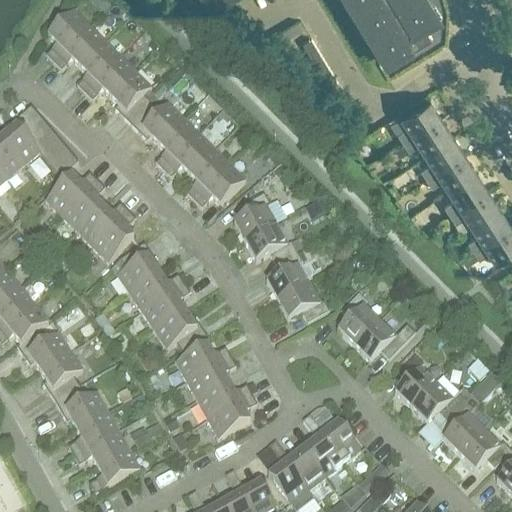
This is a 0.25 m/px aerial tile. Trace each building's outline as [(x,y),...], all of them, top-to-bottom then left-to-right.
[(223,0),(347,0),(386,64),(431,37),(426,27),(438,19),(426,0),(205,0),(210,8),(223,0)] [(55,68),(91,31),(73,14),(48,40),(56,48),(46,59),(55,68)] [(303,29),(299,21),(290,27),(295,34),(303,29)] [(295,34),(290,27),(282,32),(286,39),(295,34)] [(82,74),(108,48),(91,31),(55,68),(61,74),(72,63),(82,74)] [(286,39),(282,32),(273,37),(277,44),(286,39)] [(277,44),(273,37),(264,42),(269,50),(277,44)] [(311,39),(303,44),(308,52),(316,48),(311,39)] [(256,48),(260,55),(269,50),(264,42),(256,48)] [(154,44),(148,49),(153,54),(159,49),(154,44)] [(89,101),(125,65),(108,48),(82,74),(87,78),(77,89),(89,101)] [(316,48),(308,52),(313,61),(321,56),(316,48)] [(321,56),(313,61),(318,69),(326,65),(321,56)] [(117,108),(142,82),(125,65),(89,101),(92,104),(102,94),(117,108)] [(326,65),(318,69),(324,78),(332,73),(326,65)] [(332,73),(324,78),(330,88),(338,83),(332,73)] [(131,128),(152,107),(144,99),(152,91),(142,82),(117,108),(117,109),(114,112),(131,128)] [(161,86),(151,96),(157,102),(158,100),(167,92),(161,86)] [(157,102),(153,105),(158,110),(162,105),(158,100),(157,102)] [(403,143),(441,119),(429,100),(402,118),(408,128),(398,135),(403,143)] [(151,142),(177,116),(167,107),(159,114),(152,107),(131,128),(146,144),(150,140),(151,142)] [(20,133),(39,118),(31,109),(13,124),(20,133)] [(158,169),(194,133),(177,116),(151,142),(165,155),(155,166),(158,169)] [(28,143),(47,128),(39,118),(20,133),(28,143)] [(426,155),(452,137),(441,119),(403,143),(404,144),(409,152),(419,145),(426,155)] [(39,156),(36,152),(28,143),(20,133),(13,124),(4,132),(7,136),(0,141),(0,143),(23,170),(39,156)] [(36,152),(55,137),(47,128),(28,143),(36,152)] [(185,176),(211,150),(194,133),(158,169),(170,181),(180,171),(185,176)] [(44,162),(63,146),(55,137),(36,152),(39,156),(44,162)] [(464,155),(452,137),(426,155),(432,164),(421,171),(427,179),(464,155)] [(23,170),(0,143),(0,177),(6,185),(23,170)] [(404,144),(395,150),(400,157),(409,152),(404,144)] [(52,172),(70,156),(63,146),(44,162),(52,172)] [(193,203),(228,167),(211,150),(185,176),(196,186),(185,196),(193,203)] [(449,191),(476,173),(464,155),(427,179),(432,188),(443,181),(449,191)] [(59,181),(78,165),(70,156),(52,172),(59,181)] [(220,210),(246,184),(228,167),(193,203),(201,211),(211,201),(220,210)] [(280,168),(272,175),(278,181),(286,175),(280,168)] [(450,216),(488,191),(476,173),(449,191),(455,201),(445,207),(450,216)] [(61,220),(97,184),(89,176),(79,187),(71,179),(45,204),(61,220)] [(77,235),(102,209),(95,202),(105,192),(97,184),(61,220),(77,235)] [(472,227),(499,209),(488,191),(450,216),(456,224),(466,217),(472,227)] [(277,228),(266,208),(269,206),(264,196),(242,209),(247,218),(233,226),(244,246),(277,228)] [(92,250),(128,214),(120,206),(110,217),(102,209),(77,235),(92,250)] [(474,252),(511,228),(499,209),(472,227),(479,237),(468,243),(474,252)] [(108,266),(134,240),(125,232),(135,222),(128,214),(92,250),(108,266)] [(288,248),(277,228),(244,246),(256,266),(270,258),(275,268),(297,256),(291,246),(288,248)] [(496,264),(511,253),(511,229),(511,228),(474,252),(479,260),(490,253),(496,264)] [(153,269),(157,266),(144,246),(119,263),(126,273),(117,279),(126,293),(156,272),(153,269)] [(58,254),(49,262),(56,271),(62,266),(62,259),(58,254)] [(310,287),(299,267),(302,265),(297,256),(275,268),(280,277),(266,285),(277,305),(310,287)] [(474,256),(462,264),(466,269),(478,261),(474,256)] [(141,316),(184,287),(183,286),(178,279),(177,278),(165,287),(156,272),(126,293),(141,316)] [(0,307),(20,291),(6,274),(0,279),(0,307)] [(183,276),(178,279),(183,286),(188,283),(183,276)] [(187,319),(178,305),(190,297),(184,287),(141,316),(157,339),(187,319)] [(321,307),(310,287),(277,305),(288,325),(302,317),(308,327),(330,315),(324,305),(321,307)] [(0,336),(34,308),(20,291),(0,307),(0,336)] [(380,324),(364,309),(367,306),(358,298),(341,315),(349,323),(338,334),(354,350),(380,324)] [(20,348),(40,332),(49,325),(34,308),(0,336),(0,346),(2,349),(13,339),(20,348)] [(207,340),(194,320),(190,323),(187,319),(157,339),(166,353),(176,347),(182,357),(207,340)] [(389,363),(415,336),(407,328),(396,340),(380,324),(354,350),(370,366),(381,355),(389,363)] [(40,376),(70,355),(57,336),(48,343),(40,332),(20,348),(16,350),(30,370),(34,367),(40,376)] [(186,385),(231,361),(225,351),(213,358),(207,348),(175,366),(186,385)] [(80,389),(74,380),(83,374),(70,355),(40,376),(46,385),(42,388),(55,406),(80,389)] [(437,386),(421,370),(424,367),(415,359),(398,377),(406,385),(395,396),(411,412),(437,386)] [(228,387),(223,377),(236,370),(231,361),(186,385),(197,404),(228,387)] [(477,363),(467,374),(478,385),(488,374),(477,363)] [(492,376),(470,399),(471,399),(479,407),(501,385),(492,376)] [(427,428),(438,416),(446,424),(471,399),(470,399),(462,392),(458,396),(443,380),(437,386),(411,412),(427,428)] [(253,385),(246,389),(247,390),(252,399),(258,395),(253,385)] [(247,390),(246,389),(234,396),(228,387),(197,404),(207,424),(252,399),(247,390)] [(108,415),(97,396),(87,401),(80,389),(55,406),(66,426),(71,424),(76,433),(108,415)] [(218,443),(250,426),(244,415),(257,408),(252,399),(207,424),(218,443)] [(485,433),(469,417),(479,407),(471,399),(446,424),(454,432),(443,443),(459,459),(485,433)] [(74,459),(118,435),(108,415),(76,433),(81,443),(68,450),(74,459)] [(173,418),(163,424),(170,436),(179,430),(173,418)] [(317,428),(310,419),(303,424),(310,433),(317,428)] [(338,426),(324,437),(320,439),(343,469),(360,455),(338,426)] [(158,427),(145,434),(150,442),(163,435),(158,427)] [(343,469),(320,439),(324,437),(317,428),(310,433),(317,442),(303,453),(325,482),(343,469)] [(144,431),(130,438),(136,449),(150,442),(145,434),(144,431)] [(511,454),(503,446),(500,449),(485,433),(459,459),(475,475),(486,464),(494,472),(500,466),(511,454)] [(97,471),(129,454),(118,435),(74,459),(79,469),(92,462),(97,471)] [(182,438),(173,443),(181,457),(190,452),(182,438)] [(308,495),(286,466),(289,463),(276,445),(269,451),(282,468),(268,480),(292,511),(301,511),(314,503),(308,495)] [(511,452),(511,454),(500,466),(507,473),(496,485),(511,500),(511,452)] [(303,453),(289,463),(286,466),(308,495),(325,482),(303,453)] [(108,491),(140,473),(129,454),(97,471),(102,481),(90,488),(95,498),(108,491)] [(358,490),(359,491),(366,498),(388,475),(381,468),(373,476),(358,490)] [(239,485),(233,475),(226,479),(231,489),(239,485)] [(244,494),(239,485),(231,489),(236,499),(221,507),(224,511),(248,511),(240,497),(244,494)] [(274,511),(260,486),(244,494),(240,497),(248,511),(274,511)] [(358,505),(366,498),(359,491),(351,498),(358,505)] [(204,511),(195,496),(188,500),(194,511),(204,511)] [(373,499),(359,511),(377,511),(382,508),(373,499)]
